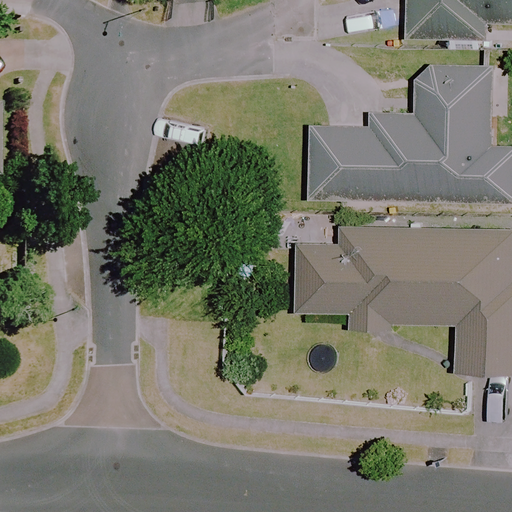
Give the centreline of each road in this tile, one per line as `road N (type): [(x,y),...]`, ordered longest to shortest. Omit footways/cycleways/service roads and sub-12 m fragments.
road 1 (residential): [(124,65),(119,490)]
road 2 (residential): [(119,490),(333,511)]
road 3 (residential): [(280,37),(124,65)]
